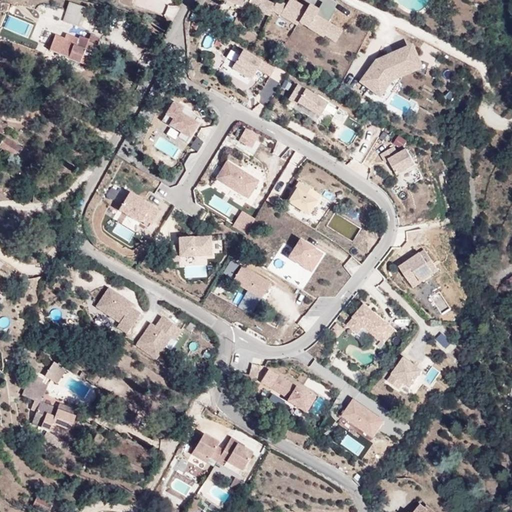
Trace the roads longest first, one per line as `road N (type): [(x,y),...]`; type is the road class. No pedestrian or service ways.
road 1 (unclassified): [(230,108),(373,191),(391,226),(384,247),(298,346),(265,352),(227,335)]
road 2 (unclassified): [(173,29),(81,204),(79,233),(94,253),(227,335)]
road 3 (unclassified): [(219,391),(230,411),(349,484),(363,511)]
road 4 (unclassified): [(87,511),(135,505),(196,406),(219,391)]
road 5 (unknown): [(349,0),(472,63)]
